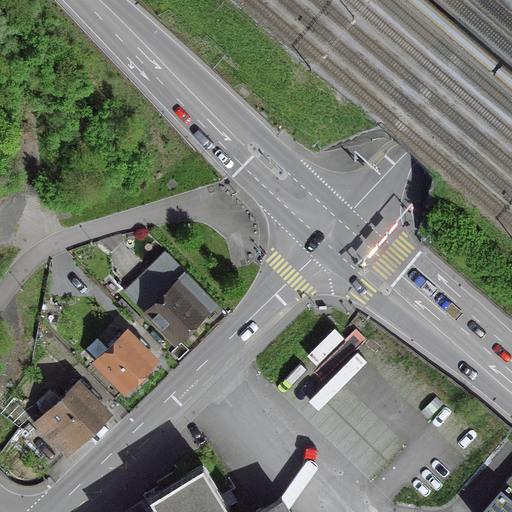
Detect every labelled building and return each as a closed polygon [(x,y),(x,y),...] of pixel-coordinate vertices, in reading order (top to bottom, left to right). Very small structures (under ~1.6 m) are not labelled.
[(174,340),(214,302),(166,253),(126,291),(174,340)] [(122,329),(93,357),(124,389),(153,361),(122,329)] [(65,453),(106,413),(75,382),(34,422),(65,453)] [(289,511),(279,495),(251,511),(219,511),(227,507),(201,464),(148,496),(154,507),(145,511),(289,511)] [(511,511),(511,471),(476,511),(511,511)]
